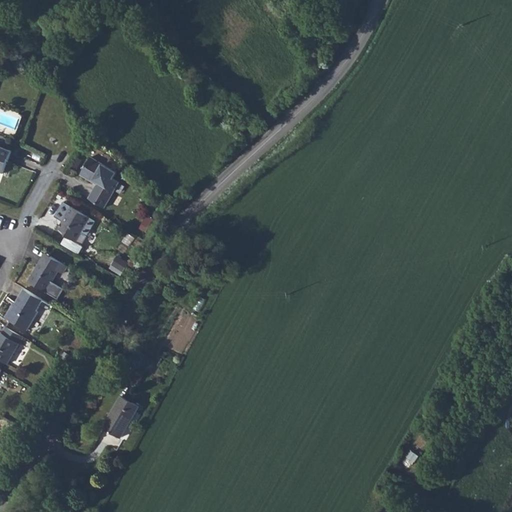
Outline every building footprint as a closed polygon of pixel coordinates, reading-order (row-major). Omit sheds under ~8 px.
[(13,150),(0,145),(0,171),(4,173),(13,150)] [(92,157),(83,172),(99,182),(98,184),(89,198),(105,208),(120,182),(114,178),(118,172),(92,157)] [(83,172),(81,174),(98,184),(99,182),(83,172)] [(97,220),(65,201),(58,212),(66,217),(63,221),(59,228),(66,232),(67,236),(76,241),(82,232),(88,236),(97,220)] [(63,221),(66,217),(58,212),(56,216),(63,221)] [(46,253),(41,262),(45,261),(48,263),(52,256),(46,253)] [(68,266),(52,256),(48,263),(45,261),(41,262),(29,281),(59,299),(66,288),(53,281),(59,271),(64,273),(68,266)] [(45,299),(25,288),(17,303),(20,305),(17,309),(16,308),(9,319),(29,330),(40,311),(38,310),(45,299)] [(25,336),(8,326),(4,333),(1,332),(0,333),(0,358),(9,364),(25,336)] [(123,396),(104,427),(122,438),(140,406),(123,396)]
